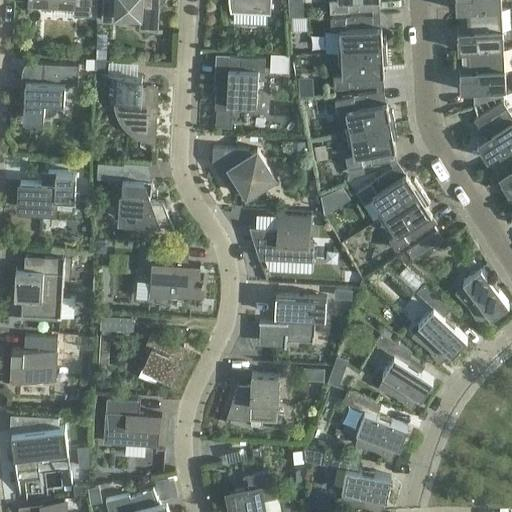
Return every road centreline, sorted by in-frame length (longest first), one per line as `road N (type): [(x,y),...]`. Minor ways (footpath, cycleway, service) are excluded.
road 1 (residential): [(196,511),(184,433),(222,333),(229,287),(223,250),(179,162),(187,0)]
road 2 (residential): [(415,0),(425,118),(445,164),(511,263)]
road 3 (residential): [(408,511),(440,412),(477,359),(511,332)]
